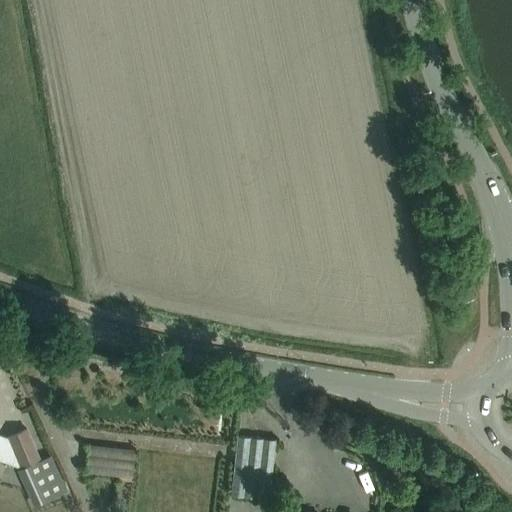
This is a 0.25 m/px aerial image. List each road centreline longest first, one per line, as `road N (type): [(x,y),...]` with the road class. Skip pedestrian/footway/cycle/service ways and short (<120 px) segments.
road 1 (tertiary): [(0,299),(159,350),(444,405),(479,403)]
road 2 (tertiary): [(511,274),(499,209),(432,71),(410,0)]
